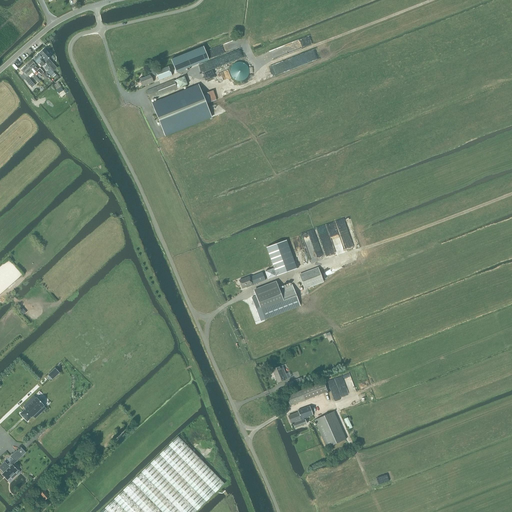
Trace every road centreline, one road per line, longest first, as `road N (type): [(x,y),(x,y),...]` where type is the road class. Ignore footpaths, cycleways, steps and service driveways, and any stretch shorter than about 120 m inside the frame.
road 1 (unclassified): [(278,511),(149,208),(73,63),(74,38),(100,29)]
road 2 (track): [(155,84),(186,72),(242,86),(258,66),(430,0)]
road 3 (track): [(324,261),(511,194)]
